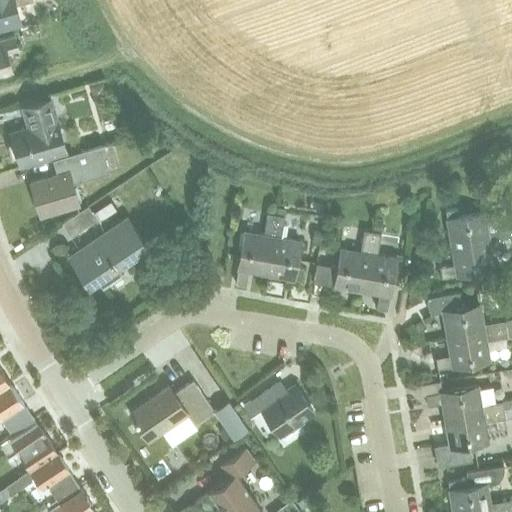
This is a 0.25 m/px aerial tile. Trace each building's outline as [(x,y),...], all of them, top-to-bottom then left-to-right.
[(13,5),(30,0),(0,0),(0,26),(18,21),(13,5)] [(38,23),(26,27),(29,36),(41,32),(38,23)] [(0,71),(1,74),(9,72),(8,68),(10,68),(5,51),(17,47),(13,35),(0,38),(0,71)] [(99,80),(87,84),(91,95),(103,92),(99,80)] [(54,137),(60,136),(49,97),(21,106),(27,126),(9,132),(19,165),(59,153),(54,137)] [(102,143),(78,150),(51,158),(56,173),(29,181),(39,213),(77,202),(71,182),(108,171),(103,156),(106,155),(102,143)] [(109,199),(91,211),(96,218),(97,220),(115,208),(109,199)] [(70,236),(96,218),(91,211),(86,204),(60,222),(70,236)] [(276,205),(274,213),(283,215),(284,207),(276,205)] [(498,212),(483,215),(482,212),(457,216),(456,207),(444,209),(451,246),(509,236),(508,227),(501,228),(498,212)] [(264,272),(274,213),(266,212),(262,234),(243,230),(234,282),(245,284),(247,269),(264,272)] [(283,215),(274,213),(264,272),(301,278),(303,267),(294,265),(298,240),(283,237),(286,223),(282,223),(283,215)] [(114,265),(145,244),(126,217),(68,256),(87,283),(96,278),(101,286),(120,273),(114,265)] [(373,217),(371,228),(380,230),(382,218),(373,217)] [(312,226),(310,237),(319,238),(321,228),(312,226)] [(361,289),(371,230),(362,229),(358,251),(340,247),(335,272),(326,271),(324,282),(361,289)] [(380,232),(371,230),(361,289),(377,292),(375,307),(386,309),(395,257),(394,257),(376,254),(380,232)] [(509,236),(451,246),(453,263),(439,265),(440,276),(492,267),(489,248),(511,244),(509,236)] [(485,280),(474,282),(475,291),(486,289),(485,280)] [(511,316),(503,318),(481,322),(478,303),(461,306),(458,289),(424,295),(427,312),(441,309),(446,337),(511,325),(511,316)] [(511,325),(446,337),(449,354),(434,356),(436,367),(488,358),(484,339),(511,334),(511,325)] [(0,386),(8,381),(0,369),(0,386)] [(168,384),(128,412),(147,439),(160,430),(171,446),(197,428),(193,423),(213,409),(192,379),(173,392),(168,384)] [(278,380),(257,394),(264,404),(260,407),(278,434),(312,410),(294,383),(285,390),(278,380)] [(0,417),(10,433),(33,418),(8,381),(0,386),(0,417)] [(493,401),(491,386),(477,388),(476,384),(424,393),(426,404),(441,401),(444,418),(503,408),(501,400),(493,401)] [(509,398),(501,400),(503,408),(510,407),(509,398)] [(257,410),(250,400),(242,405),(249,415),(257,410)] [(511,406),(510,407),(503,408),(504,417),(511,415),(511,406)] [(503,408),(444,418),(448,442),(433,445),(437,464),(470,459),(467,443),(485,440),(482,421),(504,417),(503,408)] [(237,414),(223,424),(224,426),(233,438),(247,428),(237,414)] [(29,469),(55,451),(43,433),(35,421),(8,439),(29,469)] [(224,426),(217,431),(226,443),(233,438),(224,426)] [(234,472),(253,459),(244,445),(219,462),(228,475),(207,489),(223,511),(258,511),(261,510),(234,472)] [(29,469),(0,487),(0,505),(0,504),(0,499),(10,493),(31,478),(30,476),(33,474),(34,476),(39,483),(43,479),(56,498),(77,484),(67,469),(55,451),(29,469)] [(465,476),(446,480),(452,511),(478,511),(511,506),(510,498),(488,501),(485,484),(489,483),(494,481),(498,478),(501,474),(502,470),(502,465),(508,464),(508,463),(464,470),(465,476)] [(86,511),(93,507),(80,487),(77,484),(56,498),(58,502),(46,510),(47,511),(86,511)]
